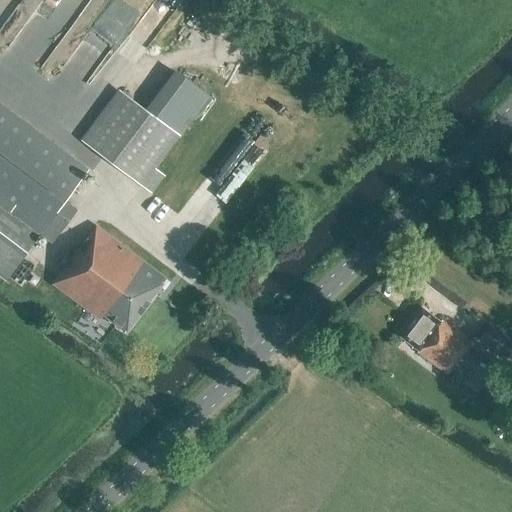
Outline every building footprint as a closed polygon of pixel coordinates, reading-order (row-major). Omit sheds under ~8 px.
[(207,97),(176,73),(146,112),(118,91),(81,140),(141,185),(142,184),(152,192),(164,177),(153,169),(207,97)] [(0,272),(20,287),(29,276),(15,266),(39,234),(50,243),(75,210),(63,201),(87,170),(0,105),(0,272)] [(161,283),(164,279),(95,226),(63,268),(65,270),(54,285),(99,319),(102,315),(125,332),(162,283),(161,283)] [(470,344),(440,321),(439,322),(420,308),(398,337),(417,351),(416,352),(447,375),(470,344)] [(477,340),(505,361),(511,351),(511,342),(488,325),(477,340)]
